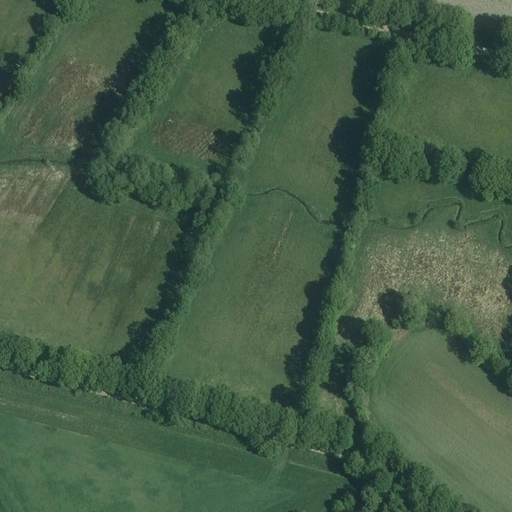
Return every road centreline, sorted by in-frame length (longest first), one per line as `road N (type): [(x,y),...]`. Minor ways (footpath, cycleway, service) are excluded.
road 1 (track): [(433,511),(391,476),(350,457),(0,364)]
road 2 (track): [(252,0),(511,60)]
